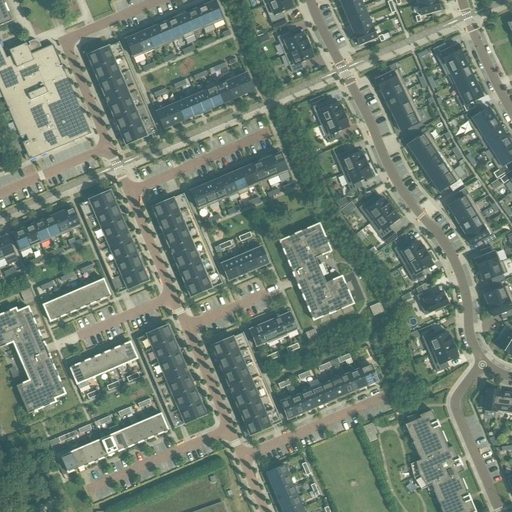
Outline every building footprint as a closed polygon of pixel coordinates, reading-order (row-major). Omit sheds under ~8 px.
[(0,0),(0,25),(12,20),(3,0),(0,0)] [(210,4),(205,6),(214,25),(224,20),(215,1),(214,2),(213,0),(209,2),(210,4)] [(290,0),(277,0),(264,6),(274,29),(286,24),(281,13),(292,8),(290,3),(292,2),(290,0)] [(360,0),(347,0),(341,3),(345,14),(363,6),(360,0)] [(436,0),(434,0),(418,4),(421,16),(440,10),(436,0)] [(205,6),(195,10),(203,29),(214,25),(205,6)] [(363,6),(345,14),(350,24),(368,17),(363,6)] [(190,12),(185,15),(193,33),(194,33),(203,29),(195,10),(194,10),(193,9),(189,11),(190,12)] [(185,15),(175,19),(184,38),(184,40),(194,36),(193,33),(185,15)] [(368,17),(350,24),(355,35),(372,27),(368,17)] [(175,19),(165,23),(173,42),(183,38),(184,38),(175,19)] [(165,23),(155,28),(164,46),(173,42),(165,23)] [(372,27),(355,35),(359,46),(377,38),(372,27)] [(155,28),(146,32),(154,51),(164,46),(155,28)] [(136,36),(144,55),(154,51),(146,32),(136,36)] [(289,33),(277,38),(285,56),(310,45),(306,38),(305,38),(303,33),(291,39),(289,33)] [(136,36),(125,41),(134,60),(144,55),(136,36)] [(87,56),(126,146),(158,132),(136,81),(119,42),(87,56)] [(22,143),(30,160),(92,134),(63,67),(57,69),(55,64),(61,62),(54,45),(39,52),(38,49),(30,46),(27,47),(26,44),(23,45),(9,51),(11,56),(6,58),(0,43),(0,90),(20,138),(26,136),(28,140),(22,143)] [(310,45),(285,56),(290,67),(288,68),(293,80),(306,74),(301,63),(313,58),(311,53),(313,52),(310,45)] [(444,45),(433,50),(441,66),(463,56),(460,51),(462,50),(460,45),(458,46),(457,45),(447,50),(444,45)] [(426,51),(417,54),(419,59),(428,55),(426,51)] [(463,56),(441,66),(446,77),(468,66),(463,56)] [(376,80),(374,81),(377,87),(379,86),(381,91),(403,80),(395,64),(383,70),(385,75),(375,80),(376,80)] [(468,66),(446,77),(448,76),(453,86),(473,76),(468,66)] [(235,76),(243,95),(244,95),(254,91),(246,72),(236,76),(235,76)] [(233,99),(243,95),(235,76),(226,81),(233,99)] [(473,76),(453,86),(458,95),(455,96),(456,97),(478,87),(473,76)] [(403,80),(381,91),(386,101),(408,90),(403,80)] [(223,104),(233,99),(226,81),(215,85),(223,104)] [(213,108),(223,104),(215,85),(205,89),(213,108)] [(478,87),(456,97),(461,108),(483,97),(480,92),(482,92),(479,86),(478,87)] [(209,110),(213,108),(205,89),(196,93),(204,112),(205,112),(205,113),(210,112),(209,110)] [(408,90),(386,101),(391,111),(412,101),(408,90)] [(193,116),(204,112),(196,93),(185,98),(193,116)] [(322,96),(310,101),(320,125),(345,115),(342,107),(341,108),(339,103),(327,108),(322,96)] [(184,121),(193,116),(185,98),(176,102),(178,108),(184,121)] [(412,101),(391,111),(396,122),(417,111),(412,101)] [(174,125),(184,121),(178,108),(176,102),(166,106),(174,125)] [(163,129),(174,125),(166,106),(155,110),(163,129)] [(475,109),(465,116),(465,117),(467,120),(468,121),(474,131),(494,118),(496,117),(493,111),(491,113),(488,108),(478,114),(478,113),(476,110),(475,109)] [(396,122),(394,122),(397,128),(398,127),(401,132),(416,125),(418,128),(424,126),(422,122),(423,122),(417,111),(396,122)] [(345,115),(320,125),(328,143),(340,138),(337,133),(349,128),(347,123),(349,122),(345,115)] [(494,118),(474,131),(480,141),(484,139),(501,128),(494,118)] [(423,134),(407,145),(410,149),(409,150),(412,156),(414,155),(434,141),(427,131),(425,128),(420,131),(423,134)] [(501,128),(484,139),(490,148),(507,138),(501,128)] [(490,148),(488,149),(494,159),(511,147),(511,145),(507,138),(490,148)] [(434,141),(414,155),(420,164),(440,151),(434,141)] [(11,169),(21,164),(13,144),(2,149),(11,169)] [(511,147),(494,159),(492,160),(499,170),(511,161),(511,147)] [(346,151),(335,156),(343,174),(368,163),(364,156),(363,157),(361,152),(349,157),(346,151)] [(440,151),(420,164),(427,174),(447,160),(440,151)] [(275,156),(270,157),(278,176),(289,172),(280,153),(279,154),(278,152),(274,154),(275,156)] [(260,162),(268,181),(278,176),(270,157),(260,162)] [(250,166),(258,185),(268,181),(260,162),(259,162),(259,160),(254,162),(255,164),(250,166)] [(447,160),(427,174),(433,183),(453,170),(447,160)] [(368,163),(343,174),(351,192),(362,187),(360,182),(372,176),(370,171),(371,171),(368,163)] [(249,189),(258,185),(250,166),(249,166),(249,165),(244,167),(245,168),(240,170),(248,189),(249,189)] [(239,194),(239,196),(249,191),(248,189),(240,170),(230,175),(239,194)] [(433,183),(431,184),(435,190),(437,188),(440,193),(449,187),(453,192),(463,185),(460,180),(453,170),(433,183)] [(220,179),(229,198),(239,194),(230,175),(220,179)] [(211,183),(219,202),(229,198),(220,179),(211,183)] [(201,187),(209,206),(219,202),(211,183),(201,187)] [(195,190),(190,192),(198,211),(209,206),(201,187),(200,188),(199,186),(195,188),(195,190)] [(455,202),(448,206),(451,211),(449,212),(452,218),(454,217),(474,204),(468,194),(465,189),(452,196),(455,202)] [(110,191),(79,204),(117,295),(124,291),(149,281),(110,191)] [(152,207),(191,297),(222,284),(184,194),(152,207)] [(369,200),(359,208),(371,224),(392,207),(388,201),(386,202),(383,198),(373,205),(369,200)] [(474,204),(454,217),(460,226),(480,214),(474,204)] [(392,207),(371,224),(383,240),(386,244),(396,236),(393,232),(389,227),(399,219),(396,215),(397,214),(392,207)] [(63,212),(71,231),(81,227),(73,208),(63,212)] [(53,217),(61,235),(71,231),(63,212),(53,217)] [(480,214),(460,226),(466,236),(486,224),(480,214)] [(51,240),(61,235),(53,217),(43,221),(51,240)] [(33,225),(41,244),(51,240),(43,221),(33,225)] [(300,289),(313,321),(329,314),(329,315),(354,304),(342,277),(326,283),(315,258),(331,252),(320,224),(295,234),(295,235),(279,242),(293,273),(293,274),(296,281),(299,289),(300,289)] [(486,224),(466,236),(472,246),(482,240),(485,246),(496,239),(486,224)] [(31,248),(41,244),(33,225),(23,229),(31,248)] [(21,253),(31,248),(23,229),(12,234),(21,253)] [(0,248),(5,259),(15,255),(7,236),(6,237),(5,235),(1,237),(1,239),(0,239),(0,248)] [(405,242),(394,249),(404,266),(427,252),(423,245),(422,246),(419,241),(408,248),(405,242)] [(482,257),(475,259),(479,271),(503,262),(502,261),(500,262),(496,251),(494,252),(491,246),(479,251),(482,257)] [(262,247),(252,252),(259,268),(269,264),(262,247)] [(375,247),(370,251),(373,255),(378,251),(375,247)] [(252,252),(242,256),(249,273),(259,268),(252,252)] [(427,252),(404,266),(414,283),(425,276),(422,271),(433,264),(430,260),(432,259),(427,252)] [(242,256),(231,260),(239,277),(249,273),(242,256)] [(231,260),(221,265),(228,281),(239,277),(231,260)] [(481,276),(479,276),(481,282),(483,281),(484,283),(491,280),(493,285),(501,282),(505,280),(503,275),(507,273),(503,262),(479,271),(481,276)] [(93,284),(101,301),(111,296),(103,279),(93,284)] [(484,295),(482,296),(485,302),(486,301),(488,305),(488,306),(511,296),(507,285),(503,286),(501,282),(493,285),(489,286),(491,291),(484,294),(484,295)] [(83,288),(90,305),(101,301),(93,284),(83,288)] [(422,286),(416,289),(419,295),(423,293),(424,293),(422,286)] [(73,292),(80,309),(90,305),(83,288),(73,292)] [(419,295),(416,296),(424,315),(435,310),(436,312),(443,309),(442,307),(448,305),(443,292),(431,297),(428,291),(424,293),(423,293),(419,295)] [(63,297),(70,313),(80,309),(73,292),(63,297)] [(511,296),(488,306),(493,317),(500,314),(502,319),(511,315),(511,296)] [(53,301),(60,318),(70,313),(63,297),(53,301)] [(43,305),(50,322),(60,318),(53,301),(43,305)] [(16,386),(28,414),(56,402),(55,399),(65,394),(50,358),(51,358),(47,350),(44,343),(28,307),(17,312),(16,309),(0,315),(0,347),(13,342),(29,381),(16,386)] [(290,313),(280,317),(288,336),(287,334),(297,330),(290,313)] [(270,322),(278,340),(288,336),(280,317),(270,322)] [(270,322),(259,326),(267,345),(278,340),(270,322)] [(136,339),(175,429),(181,426),(206,415),(168,325),(136,339)] [(267,345),(259,326),(249,330),(257,347),(266,343),(267,345)] [(431,326),(419,331),(421,336),(429,354),(454,344),(451,336),(450,337),(448,332),(436,337),(431,326)] [(511,329),(506,326),(497,340),(503,344),(500,348),(509,354),(511,350),(511,329)] [(212,346),(250,435),(282,422),(244,333),(212,346)] [(121,347),(127,363),(137,359),(130,342),(120,347),(121,347)] [(454,344),(429,354),(437,373),(449,368),(446,362),(458,357),(456,352),(457,351),(454,344)] [(110,351),(117,367),(127,363),(121,347),(120,347),(110,351)] [(100,355),(107,372),(117,367),(110,351),(100,355)] [(90,360),(97,376),(107,372),(100,355),(90,360)] [(80,364),(87,380),(97,376),(90,360),(80,364)] [(70,368),(77,385),(87,380),(80,364),(70,368)] [(370,364),(360,368),(368,385),(378,381),(375,376),(373,370),(370,364)] [(357,369),(350,372),(358,390),(368,385),(360,368),(357,369)] [(344,375),(340,377),(348,394),(358,390),(350,372),(344,375)] [(332,380),(330,381),(338,398),(348,394),(340,377),(332,380)] [(330,381),(320,385),(328,402),(338,398),(330,381)] [(320,384),(310,388),(310,390),(318,407),(328,402),(320,385),(320,384)] [(306,391),(300,394),(308,411),(318,407),(310,390),(306,391)] [(496,412),(496,410),(498,397),(498,392),(498,391),(487,390),(485,410),(495,411),(496,412)] [(496,412),(495,413),(506,414),(509,394),(498,392),(498,397),(496,410),(496,412)] [(290,399),(298,415),(300,414),(308,411),(300,394),(293,397),(290,398),(290,399)] [(290,396),(280,401),(288,420),(298,415),(290,399),(290,398),(290,396)] [(415,415),(407,417),(410,416),(407,417),(409,423),(405,425),(411,438),(413,442),(418,456),(419,455),(421,460),(412,464),(415,477),(416,477),(423,489),(432,485),(433,490),(438,503),(439,503),(441,507),(440,507),(442,511),(473,511),(475,511),(470,500),(471,500),(469,495),(468,495),(466,491),(467,491),(461,478),(459,474),(464,471),(461,465),(461,464),(459,459),(458,459),(453,446),(448,448),(446,444),(447,444),(441,430),(440,431),(438,427),(439,426),(437,421),(436,421),(431,410),(416,417),(415,415)] [(161,413),(151,418),(159,435),(168,430),(161,413)] [(151,418),(141,422),(149,439),(159,435),(151,418)] [(141,422),(131,426),(138,443),(149,439),(141,422)] [(373,423),(363,427),(368,438),(375,435),(377,434),(373,423)] [(131,426),(121,431),(128,448),(138,443),(131,426)] [(121,431),(111,435),(118,452),(128,448),(121,431)] [(111,435),(101,439),(108,456),(118,452),(111,435)] [(101,439),(91,443),(98,461),(108,456),(101,439)] [(91,443),(80,448),(88,465),(98,461),(91,443)] [(80,448),(70,452),(78,469),(88,465),(80,448)] [(78,469),(70,452),(61,456),(68,473),(78,469)] [(285,465),(267,473),(271,484),(289,476),(285,465)] [(289,476),(271,484),(276,494),(294,487),(289,476)] [(294,487),(276,494),(280,505),(298,497),(294,487)] [(298,497),(280,505),(283,511),(293,511),(303,508),(298,497)] [(226,511),(223,503),(197,511),(226,511)]
